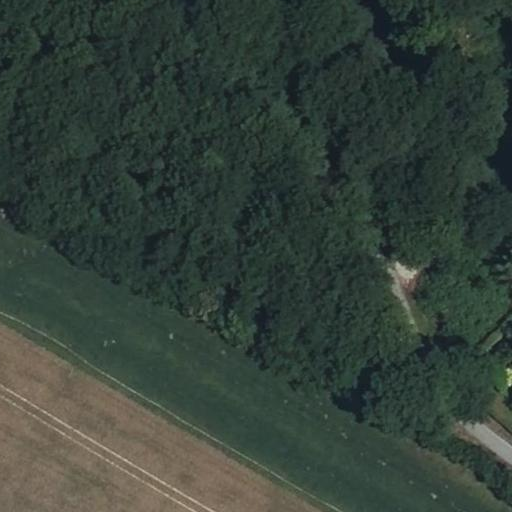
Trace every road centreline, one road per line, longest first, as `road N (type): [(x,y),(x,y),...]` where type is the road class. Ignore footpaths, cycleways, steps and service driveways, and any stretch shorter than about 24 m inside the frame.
road 1 (residential): [(511,441),(422,368),(397,303),(396,248),(383,226),(175,0)]
road 2 (track): [(383,226),(405,0)]
